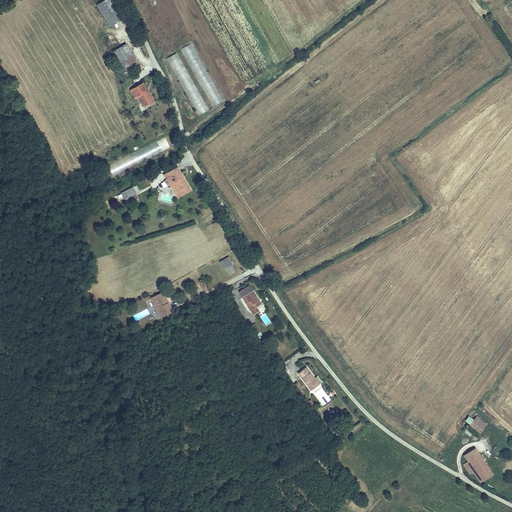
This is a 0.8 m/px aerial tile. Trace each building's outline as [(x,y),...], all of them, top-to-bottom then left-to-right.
[(113,0),(108,0),(101,4),(103,9),(113,26),(124,19),(113,0)] [(221,102),(191,42),(181,47),(211,107),(221,102)] [(127,44),(117,49),(128,69),(138,64),(127,44)] [(197,116),(208,111),(179,52),(168,57),(197,116)] [(146,92),(141,84),(132,89),(136,97),(139,95),(146,106),(155,100),(149,90),(146,92)] [(112,174),(171,149),(166,139),(107,164),(112,174)] [(166,175),(169,180),(172,185),(181,197),(192,189),(177,167),(166,175)] [(137,186),(121,191),(123,198),(139,193),(137,186)] [(234,272),(231,267),(227,259),(220,262),(224,269),(227,267),(231,274),(234,272)] [(250,284),(238,291),(242,297),(243,296),(250,309),(259,304),(251,291),(253,290),(250,284)] [(160,294),(157,295),(163,306),(166,304),(160,294)] [(163,306),(157,295),(148,300),(159,320),(171,313),(166,304),(163,306)] [(261,315),(264,325),(271,323),(268,313),(261,315)] [(305,367),(297,373),(311,391),(319,385),(305,367)] [(321,388),(314,393),(323,406),(330,401),(321,388)] [(479,431),(485,423),(475,415),(469,423),(479,431)] [(464,455),(467,459),(477,451),(475,448),(464,455)] [(477,451),(467,459),(462,463),(469,473),(472,471),(477,467),(484,477),(491,471),(481,456),(483,454),(480,450),(477,451)]
